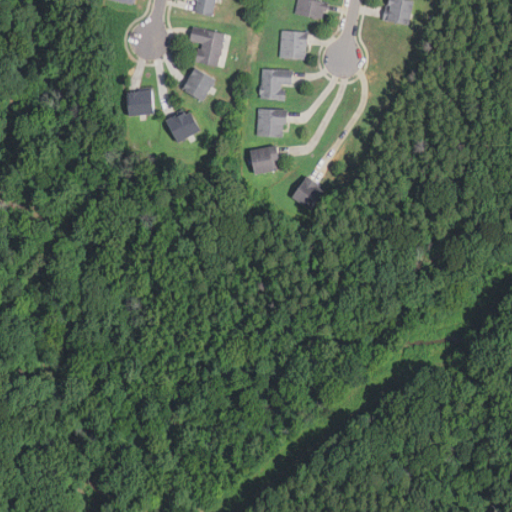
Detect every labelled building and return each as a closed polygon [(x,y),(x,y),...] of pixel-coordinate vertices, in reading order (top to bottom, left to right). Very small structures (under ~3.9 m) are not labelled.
[(198,0),(196,11),(214,15),(217,0),(198,0)] [(324,19),(328,0),(298,0),(296,13),(324,19)] [(387,0),(387,21),(412,22),(412,0),(387,0)] [(227,33),(194,26),(191,41),(201,43),(197,61),(220,66),(227,33)] [(281,31),(281,58),(308,58),(308,31),(281,31)] [(217,79),(197,66),(184,88),(204,101),(217,79)] [(293,83),(294,69),(262,68),(262,98),(284,99),(284,83),(293,83)] [(129,114),(156,113),(154,90),(128,91),(129,114)] [(168,119),(179,141),(202,130),(192,108),(168,119)] [(286,135),(286,109),(259,109),(259,135),(286,135)] [(280,158),(277,144),(252,150),(257,174),(278,169),(275,159),(280,158)] [(327,189),(308,176),(294,197),(312,209),(327,189)]
